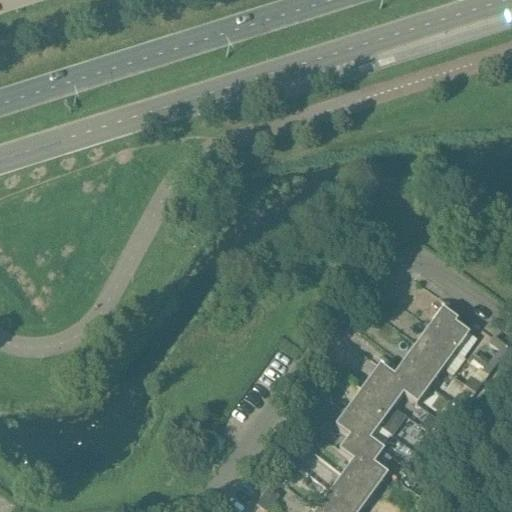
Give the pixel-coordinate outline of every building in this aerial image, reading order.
[(442,312),(430,327),(445,338),(442,342),(457,353),(464,358),(476,342),(472,339),(466,334),(471,327),(460,319),(457,323),(442,312)] [(430,327),(416,347),(430,358),(428,362),(442,373),(451,379),(466,359),(464,358),(457,353),(442,342),(445,338),(430,327)] [(468,361),(490,378),(509,352),(492,340),(489,345),(498,352),(490,363),(481,356),(478,360),(472,356),(468,361)] [(430,390),(442,373),(428,362),(430,358),(416,347),(403,364),(418,375),(415,379),(430,390)] [(403,364),(393,378),(408,389),(403,397),(417,407),(430,390),(415,379),(418,375),(403,364)] [(408,389),(393,378),(379,368),(360,394),(374,405),(377,401),(392,412),(403,397),(408,389)] [(476,397),(482,389),(471,381),(465,389),(476,397)] [(374,405),(360,394),(347,411),(362,422),(365,418),(379,429),(391,438),(392,438),(405,422),(392,412),(377,401),(374,405)] [(309,397),(303,405),(314,413),(320,405),(309,397)] [(453,406),(463,414),(469,407),(458,399),(453,406)] [(297,413),(308,421),(314,413),(303,405),(297,413)] [(347,411),(334,429),(348,440),(352,435),(366,446),(369,442),(382,451),(391,438),(379,429),(365,418),(362,422),(347,411)] [(429,438),(433,433),(444,441),(450,432),(440,424),(429,416),(418,431),(429,438)] [(445,416),(440,424),(451,432),(456,424),(445,416)] [(302,426),(296,434),(306,442),(313,433),(302,426)] [(384,452),(369,442),(366,446),(352,435),(348,440),(338,453),(352,464),(359,455),(373,466),(384,452)] [(301,447),(294,456),(305,463),(311,454),(301,447)] [(425,450),(419,458),(430,466),(436,458),(425,450)] [(359,455),(352,464),(342,478),(356,489),(359,485),(374,496),(388,477),(373,466),(359,455)] [(288,465),(282,473),(292,481),(299,473),(288,465)] [(357,511),(361,511),(374,496),(359,485),(356,489),(342,478),(328,497),(343,508),(346,503),(357,511)] [(262,499),(273,507),(279,499),(268,491),(262,499)] [(328,497),(316,511),(357,511),(346,503),(343,508),(328,497)] [(262,499),(256,507),(262,511),(269,511),(273,507),(262,499)]
